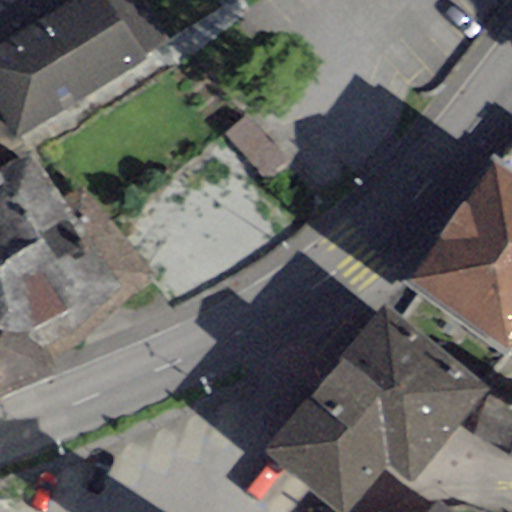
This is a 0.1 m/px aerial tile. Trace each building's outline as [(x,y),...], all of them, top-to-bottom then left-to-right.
[(73,0),(0,45),(0,105),(19,137),(142,61),(104,0),(73,0)] [(104,0),(142,61),(170,37),(143,0),(104,0)] [(289,162),(248,113),(223,133),(264,183),(289,162)] [(0,259),(70,219),(58,200),(29,156),(0,167),(0,259)] [(511,177),(494,164),(406,284),(503,354),(511,341),(511,177)] [(70,219),(0,259),(0,270),(9,329),(27,331),(47,350),(52,363),(154,279),(84,186),(58,200),(70,219)] [(0,328),(9,329),(0,270),(0,328)] [(487,390),(385,305),(263,452),(335,511),(347,511),(386,466),(409,485),(487,390)] [(52,363),(47,350),(27,331),(9,329),(0,328),(0,398),(57,375),(52,363)] [(511,396),(510,404),(488,397),(475,438),(510,450),(508,457),(511,457),(511,396)] [(447,511),(434,501),(425,511),(447,511)]
